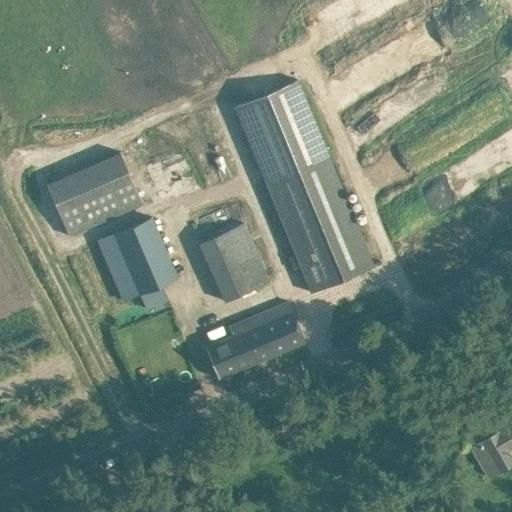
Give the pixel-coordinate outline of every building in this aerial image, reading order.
[(298,78),(233,105),(264,178),(310,292),(374,264),(328,152),(298,78)] [(143,203),(120,151),(47,183),(69,234),(143,203)] [(105,234),(96,238),(123,300),(132,295),(140,292),(163,282),(177,275),(149,215),(105,234)] [(269,280),(242,221),(210,236),(237,295),(269,280)] [(170,291),(150,299),(168,344),(189,336),(170,291)] [(231,335),(205,345),(207,350),(211,359),(217,375),(218,378),(220,377),(305,341),(306,341),(298,323),(290,303),(228,329),(231,335)] [(511,424),(472,447),(482,465),(487,475),(511,460),(511,424)]
